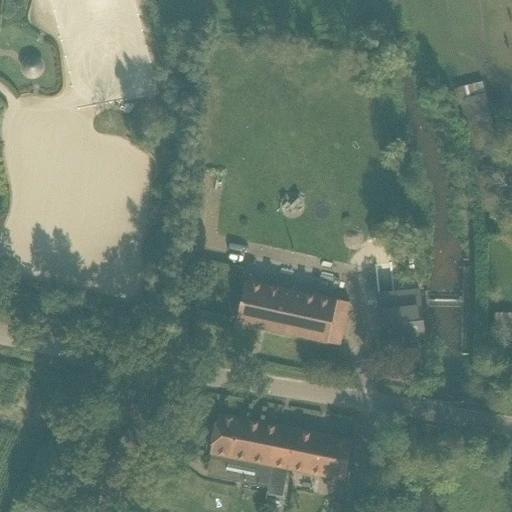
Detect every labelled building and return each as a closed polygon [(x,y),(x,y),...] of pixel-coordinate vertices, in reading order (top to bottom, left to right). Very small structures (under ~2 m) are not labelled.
[(497,153),(484,88),(456,94),(462,123),(467,122),(474,157),(497,153)] [(511,204),(511,132),(497,136),(511,204)] [(345,322),(349,303),(245,280),(235,323),(327,343),(333,319),(345,322)] [(419,285),(375,290),(381,337),(424,332),(419,285)] [(352,441),(280,426),(279,425),(279,426),(218,413),(210,453),(272,466),(266,493),(282,497),(288,468),(344,480),(352,441)] [(16,511),(65,511),(19,501),(16,511)] [(361,511),(362,509),(333,503),(330,511),(361,511)]
